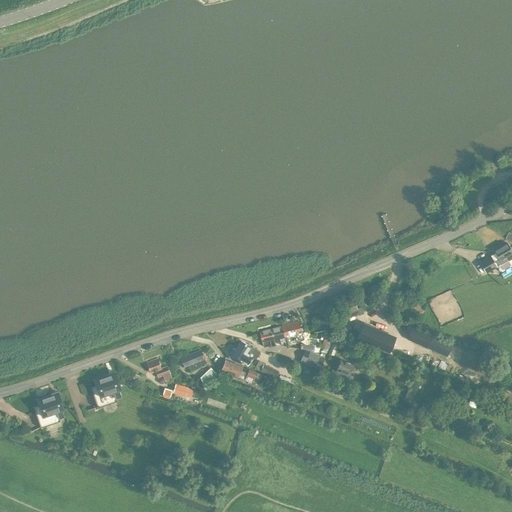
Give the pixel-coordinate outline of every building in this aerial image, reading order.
[(480,261),(487,273),(509,260),(506,256),(511,252),(511,251),(507,243),(494,250),(498,257),(493,260),(490,255),(480,261)] [(354,299),(339,304),(342,314),(347,313),(348,317),(359,313),(359,314),(363,313),(361,307),(357,308),(354,299)] [(299,321),(282,325),(285,336),(286,343),(291,342),(299,340),(303,339),(302,332),(299,321)] [(364,324),(358,337),(385,349),(391,336),(364,324)] [(270,328),(273,339),(279,337),(281,345),(286,343),(285,336),(282,325),(270,328)] [(269,340),(273,339),(270,328),(260,331),(264,346),(271,345),(269,340)] [(413,328),(408,339),(446,356),(451,345),(413,328)] [(321,352),(320,354),(325,356),(326,354),(335,332),(330,330),(321,352)] [(334,336),(328,353),(334,355),(340,338),(334,336)] [(233,347),(229,355),(232,359),(246,366),(252,355),(256,358),(260,352),(254,348),(250,346),(241,341),(236,349),(233,347)] [(188,364),(190,368),(191,371),(207,364),(204,358),(201,350),(181,359),(184,366),(188,364)] [(320,354),(307,350),(305,350),(300,362),(320,370),(325,356),(320,354)] [(158,358),(147,362),(150,372),(155,370),(158,377),(163,375),(165,381),(172,378),(168,366),(161,368),(158,358)] [(241,370),(242,366),(226,360),(222,370),(238,377),(238,376),(243,379),(246,372),(241,370)] [(341,360),(335,374),(334,376),(347,381),(354,365),(341,360)] [(263,363),(260,371),(276,378),(279,372),(263,363)] [(210,368),(204,373),(210,380),(216,374),(210,368)] [(245,379),(253,383),(255,379),(260,381),(262,375),(249,369),(245,379)] [(90,386),(92,390),(98,407),(118,400),(117,397),(121,395),(119,389),(121,388),(115,371),(94,379),(96,384),(90,386)] [(175,383),(174,388),(180,389),(178,394),(185,396),(188,387),(175,383)] [(162,394),(162,396),(170,398),(170,396),(172,390),(165,387),(162,394)] [(64,408),(61,400),(58,391),(37,398),(39,404),(33,406),(41,427),(61,420),(60,417),(64,415),(62,409),(64,408)]
